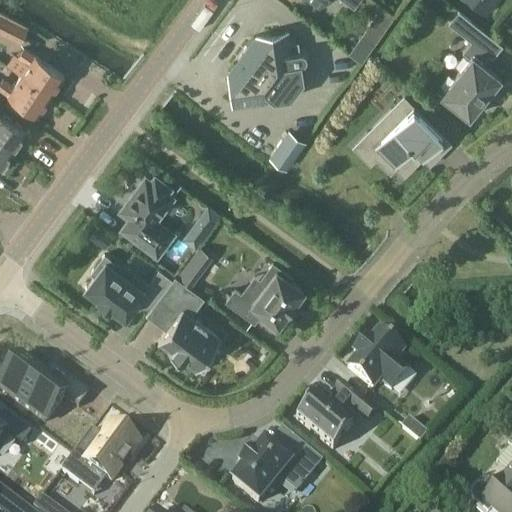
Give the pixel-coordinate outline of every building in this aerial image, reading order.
[(0,15),(0,33),(20,43),(27,29),(0,15)] [(500,77),(499,76),(479,61),(485,53),(492,58),(502,45),(470,21),(460,33),(470,41),(462,52),(469,58),(441,93),(441,92),(440,94),(441,95),(441,94),(467,115),(467,116),(469,117),(470,115),(469,115),(479,103),(480,103),(489,91),(499,78),(500,77)] [(297,40),(289,41),(288,31),(255,36),(227,73),(232,106),(265,101),(268,97),(273,100),(290,98),(303,79),(297,40)] [(363,32),(349,52),(361,61),(362,61),(376,42),(375,41),(363,32)] [(23,49),(17,57),(28,65),(21,76),(50,95),(63,76),(34,56),(23,49)] [(2,79),(0,83),(0,89),(8,95),(37,114),(50,95),(21,76),(13,87),(2,79)] [(443,132),(405,94),(360,139),(391,170),(396,164),(403,171),(443,132)] [(0,143),(12,152),(25,132),(0,115),(0,143)] [(298,150),(282,139),(269,156),(285,168),(298,150)] [(0,168),(12,152),(0,143),(0,168)] [(170,188),(154,176),(151,181),(145,177),(124,204),(131,209),(126,215),(129,218),(121,229),(156,255),(173,233),(155,220),(172,197),(166,193),(170,188)] [(210,226),(200,219),(177,251),(186,258),(210,226)] [(112,233),(108,239),(114,244),(119,238),(112,233)] [(139,297),(151,307),(157,299),(171,279),(158,269),(143,290),(119,273),(122,268),(104,254),(90,273),(94,276),(86,286),(85,288),(86,289),(87,288),(99,298),(98,300),(109,308),(110,306),(123,316),(124,317),(125,316),(125,315),(139,297)] [(188,261),(177,275),(188,283),(199,269),(188,261)] [(292,278),(272,263),(259,281),(264,285),(251,302),(234,289),(225,301),(253,322),(261,311),(277,323),(303,290),(290,280),(292,278)] [(171,279),(157,299),(177,315),(157,340),(170,351),(169,352),(181,360),(182,359),(195,369),(197,366),(202,370),(212,357),(207,353),(219,337),(190,315),(204,297),(174,275),(171,279)] [(403,353),(378,332),(368,344),(364,341),(353,354),(357,357),(347,369),(372,390),(379,382),(391,391),(408,371),(396,361),(403,353)] [(16,358),(0,379),(0,385),(46,419),(62,397),(75,407),(84,395),(50,370),(44,378),(16,358)] [(349,411),(353,414),(365,424),(375,412),(342,385),(332,397),(337,402),(331,410),(315,397),(296,420),(332,451),(352,427),(342,419),(349,411)] [(427,436),(409,420),(401,429),(420,444),(427,436)] [(0,462),(9,450),(20,458),(28,448),(0,427),(0,462)] [(93,434),(67,468),(93,487),(103,474),(108,477),(130,447),(112,433),(105,443),(93,434)] [(244,470),(234,482),(260,503),(281,478),(295,490),(320,461),(292,438),(280,453),(267,442),(256,455),(254,453),(242,468),(244,470)] [(511,511),(511,441),(508,446),(511,449),(511,465),(491,490),(486,486),(483,485),(479,485),(475,487),(473,490),(471,494),(471,497),(473,500),(486,511),(489,511),(491,511),(492,511),(511,511)] [(61,511),(44,498),(35,510),(37,511),(61,511)]
